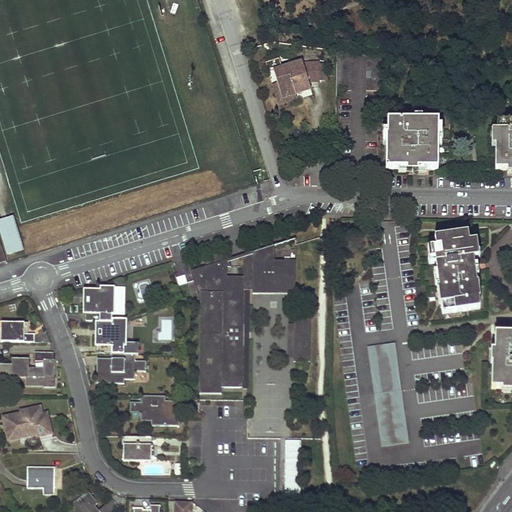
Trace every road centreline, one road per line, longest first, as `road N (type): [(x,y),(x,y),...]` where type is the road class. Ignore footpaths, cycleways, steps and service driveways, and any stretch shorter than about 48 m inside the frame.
road 1 (residential): [(40,278),(306,196),(511,198)]
road 2 (residential): [(40,278),(103,475),(131,489),(212,486)]
road 3 (unknown): [(358,195),(360,68)]
